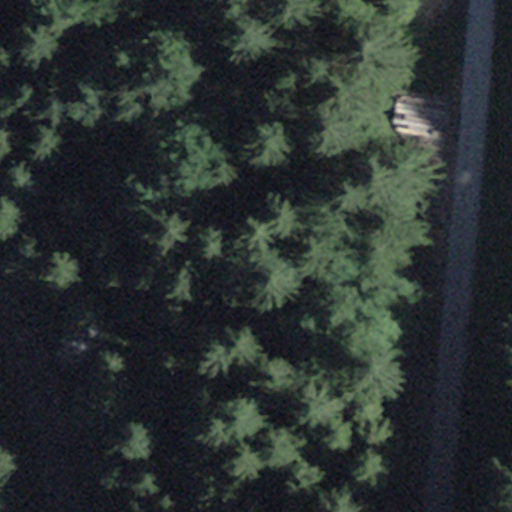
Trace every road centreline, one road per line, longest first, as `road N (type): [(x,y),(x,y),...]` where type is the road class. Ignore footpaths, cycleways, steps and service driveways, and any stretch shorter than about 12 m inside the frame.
road 1 (unclassified): [(427,511),(465,0)]
road 2 (unclassified): [(0,312),(48,416),(65,511)]
